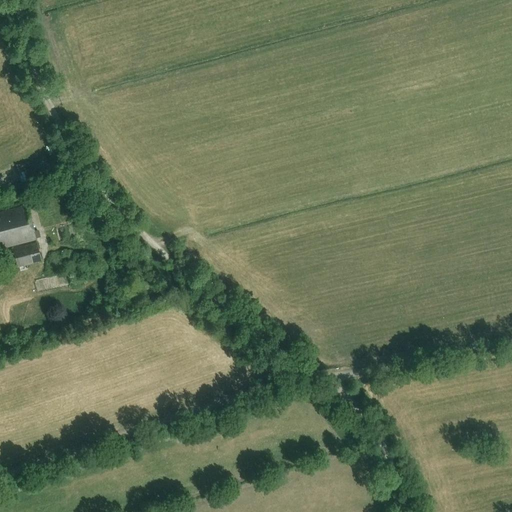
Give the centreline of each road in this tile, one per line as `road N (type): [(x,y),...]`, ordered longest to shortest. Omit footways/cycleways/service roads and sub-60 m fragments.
road 1 (track): [(410,511),(383,447),(341,387),(314,379),(209,295),(94,178),(49,105),(16,0)]
road 2 (unclassified): [(0,476),(256,391),(511,340)]
